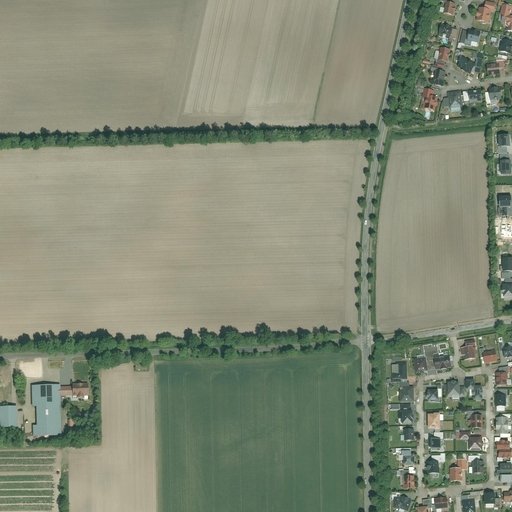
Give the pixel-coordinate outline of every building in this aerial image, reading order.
[(496,4),(486,2),(485,9),(495,11),(496,4)] [(457,5),(446,3),(444,17),(454,18),(457,5)] [(511,9),(503,7),(500,21),(509,22),(511,9)] [(490,11),(479,8),(476,24),(487,26),(490,11)] [(453,29),(441,26),(439,35),(450,38),(453,29)] [(471,47),(472,42),(466,40),(468,32),(464,31),(461,44),(471,47)] [(480,34),(468,31),(468,32),(466,40),(472,42),(478,43),(480,34)] [(511,47),(511,43),(502,41),(500,52),(510,55),(511,47)] [(450,51),(440,49),(437,61),(447,63),(450,51)] [(476,65),(464,57),(457,67),(469,75),(476,65)] [(496,65),(485,66),(487,77),(498,75),(496,65)] [(446,72),(436,70),(434,85),(443,87),(446,72)] [(499,89),(488,91),(490,102),(501,100),(499,89)] [(434,91),(425,90),(424,98),(426,99),(424,110),(435,112),(437,99),(432,98),(434,91)] [(481,91),(468,93),(470,103),(482,102),(481,91)] [(460,94),(448,95),(448,99),(444,100),(442,108),(449,107),(450,109),(462,108),(460,94)] [(510,147),(510,135),(499,136),(499,148),(510,147)] [(511,174),(511,162),(501,162),(501,175),(511,174)] [(511,208),(510,196),(500,196),(500,208),(511,208)] [(511,232),(511,233),(511,226),(501,227),(502,236),(504,236),(504,238),(511,237),(511,232)] [(511,271),(511,259),(503,260),(503,272),(511,271)] [(511,296),(511,285),(503,286),(504,297),(511,296)] [(465,360),(476,358),(475,350),(477,350),(476,339),(466,341),(467,347),(461,348),(463,355),(464,355),(465,360)] [(505,357),(511,356),(511,346),(503,348),(504,351),(505,357)] [(486,363),(497,361),(496,350),(484,352),(485,357),(486,363)] [(434,357),(436,369),(452,367),(450,355),(434,357)] [(416,373),(429,371),(426,357),(414,359),(416,373)] [(146,360),(136,361),(136,370),(147,369),(146,360)] [(401,379),(408,379),(408,362),(392,363),(392,379),(401,379)] [(496,385),(508,385),(508,373),(497,373),(496,385)] [(473,400),(483,400),(483,386),(475,386),(475,380),(467,380),(467,390),(473,390),(473,400)] [(448,395),(460,395),(460,387),(459,382),(456,382),(456,381),(452,381),(452,383),(448,383),(448,395)] [(83,395),(89,395),(88,384),(73,384),(73,387),(73,395),(73,396),(77,395),(77,398),(84,397),(83,395)] [(60,385),(32,386),(33,406),(37,406),(37,425),(33,425),(34,435),(62,434),(61,395),(61,387),(60,385)] [(401,402),(414,402),(414,386),(409,386),(401,386),(401,402)] [(61,387),(61,395),(73,395),(73,387),(61,387)] [(438,400),(438,390),(428,390),(428,401),(438,400)] [(496,407),(506,406),(506,395),(499,395),(496,395),(496,407)] [(16,407),(0,407),(1,427),(17,427),(16,407)] [(402,424),(413,424),(413,410),(411,410),(402,410),(402,424)] [(441,430),(440,413),(428,413),(428,429),(434,429),(434,430),(441,430)] [(472,429),(483,428),(483,415),(477,415),(471,416),(472,429)] [(500,418),(497,418),(497,434),(509,434),(509,418),(500,418)] [(405,441),(415,440),(414,429),(404,429),(405,441)] [(469,451),(483,450),(483,436),(471,437),(471,432),(461,432),(461,440),(469,439),(469,451)] [(430,448),(441,448),(441,439),(435,439),(430,439),(430,448)] [(500,450),(510,450),(510,441),(497,441),(497,450),(500,450)] [(511,449),(510,450),(500,450),(500,457),(511,457),(511,449)] [(404,466),(415,466),(414,454),(411,454),(404,455),(404,466)] [(458,459),(458,468),(463,468),(463,470),(467,470),(467,459),(458,459)] [(428,474),(439,473),(439,461),(432,461),(427,461),(428,474)] [(473,461),(473,473),(485,473),(484,461),(480,461),(473,461)] [(511,471),(511,463),(501,464),(501,471),(511,471)] [(450,482),(463,481),(463,470),(463,468),(458,468),(450,468),(450,482)] [(404,490),(415,489),(415,476),(410,476),(404,476),(404,490)] [(485,505),(496,505),(496,498),(495,493),(485,493),(485,505)] [(408,511),(413,500),(403,497),(394,497),(394,508),(400,508),(408,511)] [(448,508),(447,497),(435,499),(437,509),(448,508)] [(476,511),(475,501),(475,498),(469,499),(463,500),(464,511),(476,511)] [(431,500),(424,501),(425,509),(432,508),(431,500)]
